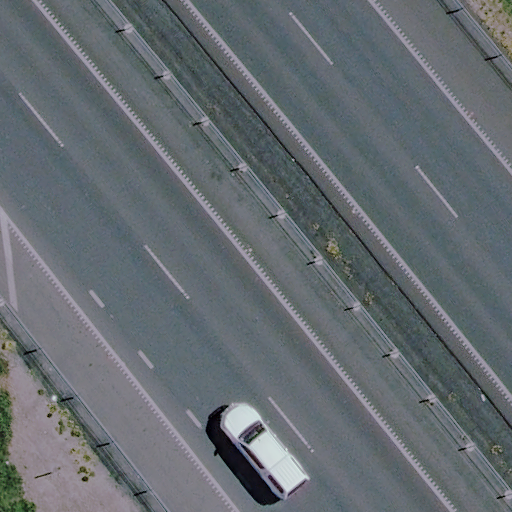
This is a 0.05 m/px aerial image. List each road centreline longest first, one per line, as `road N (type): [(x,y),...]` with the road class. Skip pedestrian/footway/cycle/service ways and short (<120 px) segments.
road 1 (motorway): [(318,511),(0,103)]
road 2 (motorway): [(248,0),(511,341)]
